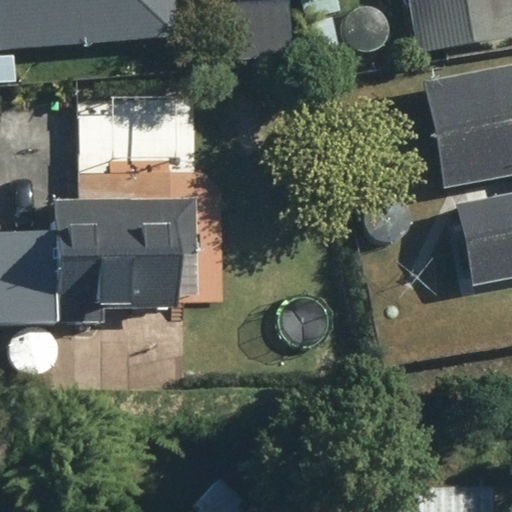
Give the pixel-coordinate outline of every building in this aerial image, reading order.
[(167,0),(0,0),(0,57),(171,44),(167,0)] [(400,0),(410,59),(511,42),(511,11),(510,0),(400,0)] [(329,36),(324,12),(302,16),(306,40),(329,36)] [(278,22),(230,24),(231,57),(278,55),(278,22)] [(511,71),(417,91),(438,196),(511,180),(511,71)] [(384,156),(355,158),(357,189),(386,187),(384,156)] [(511,201),(449,214),(465,293),(511,284),(511,201)] [(0,240),(0,330),(93,331),(93,314),(167,314),(167,268),(188,268),(188,207),(46,206),(46,241),(0,240)] [(232,511),(233,511),(209,491),(191,511),(232,511)] [(359,511),(483,511),(484,501),(359,501),(359,511)]
